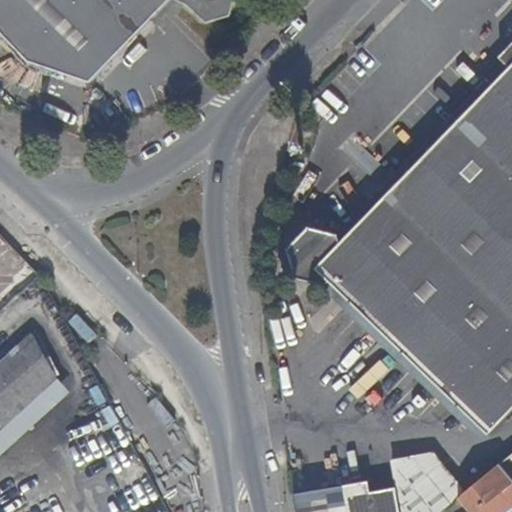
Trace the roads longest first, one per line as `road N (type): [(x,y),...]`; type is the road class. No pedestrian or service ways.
road 1 (residential): [(229,392),(29,190)]
road 2 (residential): [(220,130),(214,223),(229,392)]
road 3 (residential): [(29,190),(133,177),(220,130)]
road 4 (residential): [(220,130),(345,0)]
road 5 (residential): [(251,511),(229,392)]
